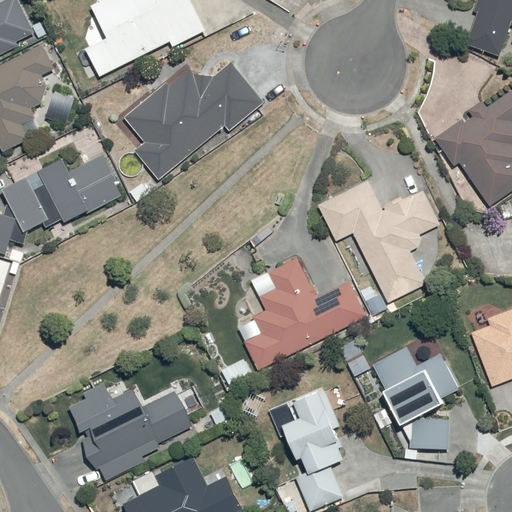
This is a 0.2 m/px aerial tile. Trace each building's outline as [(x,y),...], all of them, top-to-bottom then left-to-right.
[(0,0),(0,51),(40,35),(24,0),(0,0)] [(136,61),(175,45),(177,51),(259,10),(243,0),(107,0),(98,4),(114,41),(92,51),(105,82),(138,68),(136,61)] [(511,0),(484,0),(468,45),(504,57),(511,33),(511,0)] [(0,71),(0,140),(7,156),(49,136),(33,103),(59,91),(52,76),(59,73),(48,48),(0,71)] [(201,64),(129,120),(148,145),(137,154),(160,183),(232,127),(235,131),(272,102),(241,61),(215,81),(201,64)] [(511,96),(441,136),(459,168),(466,164),(490,207),(511,193),(511,96)] [(44,173),(72,222),(129,194),(108,156),(78,173),(69,158),(44,173)] [(9,193),(32,236),(51,226),(53,230),(67,222),(48,187),(40,192),(33,180),(9,193)] [(152,192),(144,180),(130,189),(138,201),(152,192)] [(358,236),(391,303),(433,282),(414,244),(447,227),(429,190),(390,209),(375,181),(322,207),(341,245),(358,236)] [(0,216),(0,251),(10,255),(19,222),(0,216)] [(0,330),(4,317),(0,315),(0,311),(12,274),(20,277),(29,251),(16,247),(11,262),(0,258),(0,330)] [(248,343),(262,372),(373,317),(355,282),(322,298),(302,258),(275,271),(283,287),(264,296),(271,308),(257,315),(266,334),(248,343)] [(476,331),(495,384),(511,377),(511,304),(492,312),(497,324),(476,331)] [(412,347),(378,367),(416,449),(449,450),(451,422),(433,421),(455,409),(449,399),(464,390),(445,356),(424,368),(412,347)] [(249,359),(226,370),(237,391),(259,380),(249,359)] [(92,400),(76,408),(89,434),(84,437),(101,473),(105,472),(111,485),(153,465),(146,451),(199,426),(184,394),(150,411),(139,390),(118,400),(110,383),(89,394),(92,400)] [(301,482),(315,510),(349,494),(337,468),(352,461),(346,449),(351,446),(340,425),(345,422),(330,390),(302,403),(309,418),(289,427),(306,464),(310,462),(316,475),(301,482)] [(244,511),(249,509),(232,477),(215,486),(200,458),(156,482),(158,487),(125,505),(129,511),(244,511)]
